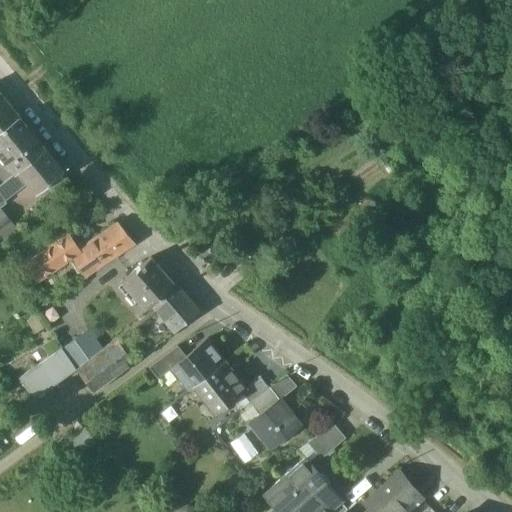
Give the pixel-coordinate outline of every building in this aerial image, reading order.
[(0,94),(0,110),(8,105),(0,94)] [(8,105),(0,110),(0,130),(18,117),(8,105)] [(18,117),(0,130),(0,157),(13,174),(17,171),(45,149),(18,117)] [(45,149),(17,171),(23,179),(35,194),(63,171),(45,149)] [(0,184),(0,199),(19,184),(18,183),(23,179),(17,171),(13,174),(0,184)] [(77,251),(71,255),(71,256),(84,276),(134,242),(118,224),(77,251)] [(67,236),(26,263),(37,279),(71,256),(71,255),(77,251),(67,236)] [(205,243),(195,255),(208,264),(217,251),(216,244),(213,242),(205,243)] [(151,258),(121,283),(122,284),(123,284),(143,308),(144,309),(150,303),(173,283),(172,282),(151,259),(152,259),(151,258)] [(173,283),(150,303),(156,310),(167,323),(175,331),(198,311),(173,283)] [(156,310),(137,325),(147,339),(154,333),(167,323),(156,310)] [(147,339),(137,325),(118,339),(134,362),(135,362),(152,349),(145,341),(147,339)] [(102,351),(88,331),(62,349),(76,369),(102,351)] [(147,339),(145,341),(152,349),(162,341),(154,333),(147,339)] [(134,362),(118,339),(102,351),(76,369),(94,392),(134,362)] [(185,356),(171,367),(172,368),(189,389),(194,386),(193,385),(225,360),(207,339),(185,356)] [(177,346),(148,367),(158,379),(172,368),(171,367),(185,356),(177,346)] [(34,398),(76,369),(62,349),(20,378),(34,398)] [(225,360),(193,385),(194,386),(216,413),(241,393),(247,389),(246,388),(225,360)] [(269,383),(277,396),(294,384),(286,372),(269,383)] [(249,403),(268,388),(259,377),(246,388),(247,389),(241,393),(249,403)] [(249,403),(258,415),(278,398),(269,387),(268,388),(249,403)] [(258,415),(251,421),(272,447),(299,424),(278,398),(258,415)] [(328,452),(315,437),(308,442),(321,458),(328,452)] [(321,477),(305,459),(264,495),(276,509),(279,507),(283,511),(325,511),(337,502),(318,480),(321,477)] [(400,473),(365,503),(369,508),(364,511),(404,511),(400,507),(416,492),(400,473)] [(337,502),(325,511),(344,511),(346,511),(337,502)]
